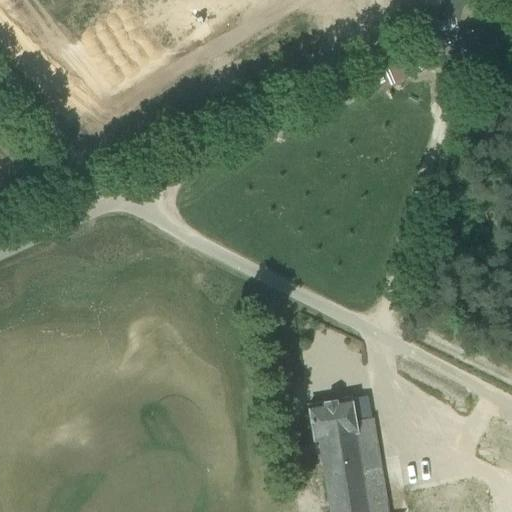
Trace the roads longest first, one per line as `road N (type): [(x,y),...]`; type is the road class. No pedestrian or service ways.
road 1 (unclassified): [(511,402),(113,203)]
road 2 (unclassified): [(113,203),(457,48),(454,0)]
road 3 (track): [(457,48),(465,68),(378,335)]
road 4 (track): [(113,203),(0,75)]
road 5 (unclassified): [(0,252),(113,203)]
